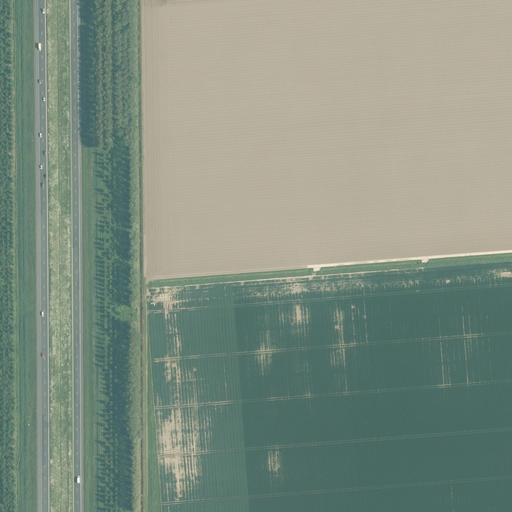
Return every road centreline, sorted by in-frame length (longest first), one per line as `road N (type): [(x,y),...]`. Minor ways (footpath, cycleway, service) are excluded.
road 1 (motorway): [(41,0),(45,511)]
road 2 (motorway): [(76,511),(73,0)]
